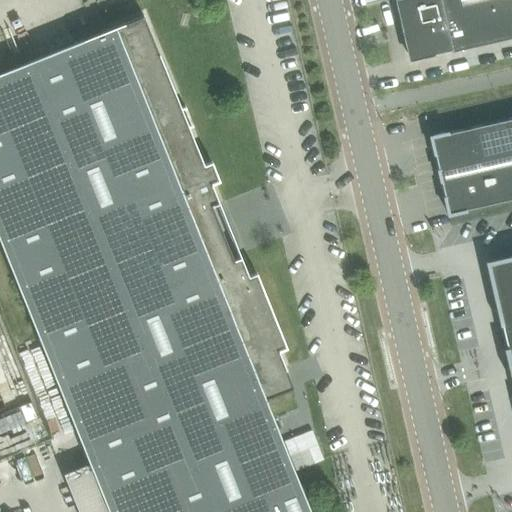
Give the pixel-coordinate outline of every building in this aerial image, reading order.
[(511,0),(398,0),(412,58),(451,49),(451,51),(511,37),(511,0)] [(211,183),(218,180),(211,162),(203,165),(188,127),(192,125),(185,107),(181,109),(143,15),(0,72),(0,241),(108,511),(310,511),(265,399),(293,388),(285,369),(278,350),(285,347),(256,273),(248,276),(240,256),(233,259),(211,205),(218,202),(211,183)] [(430,136),(448,214),(465,210),(464,210),(511,198),(511,117),(447,132),(430,136)] [(511,380),(511,256),(487,262),(506,347),(503,348),(510,381),(511,380)] [(30,403),(19,407),(20,410),(31,437),(44,431),(39,417),(37,418),(30,403)] [(311,430),(284,442),(296,471),(323,459),(311,430)]
